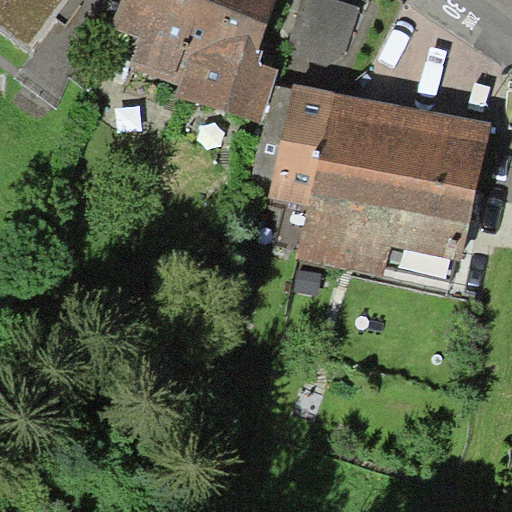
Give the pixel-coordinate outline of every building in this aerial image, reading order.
[(64,0),(0,0),(0,36),(25,55),(66,1),(64,0)] [(248,71),(273,0),(119,0),(99,51),(181,83),(175,101),(244,122),(259,75),(248,71)] [(338,58),(353,13),(310,0),(297,0),(282,55),(322,68),(338,58)] [(270,249),(297,254),(329,105),(330,102),(272,90),(246,196),(248,197),(249,190),(282,197),(270,249)] [(484,136),(329,105),(297,254),(446,286),(452,256),(458,257),(484,136)]
